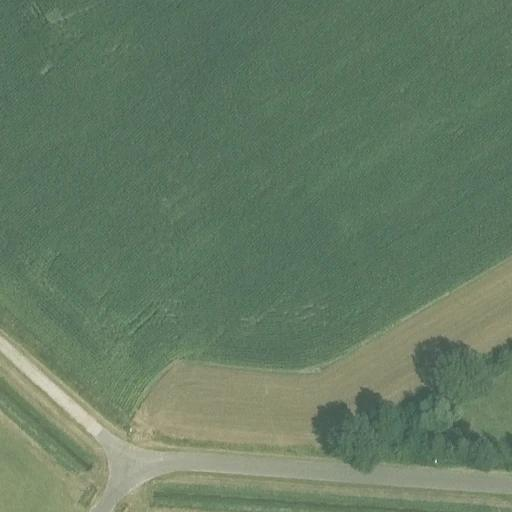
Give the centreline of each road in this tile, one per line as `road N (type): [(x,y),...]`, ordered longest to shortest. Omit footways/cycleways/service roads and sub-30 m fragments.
road 1 (unclassified): [(103,511),(158,471),(199,465),(511,488)]
road 2 (track): [(0,342),(140,480)]
